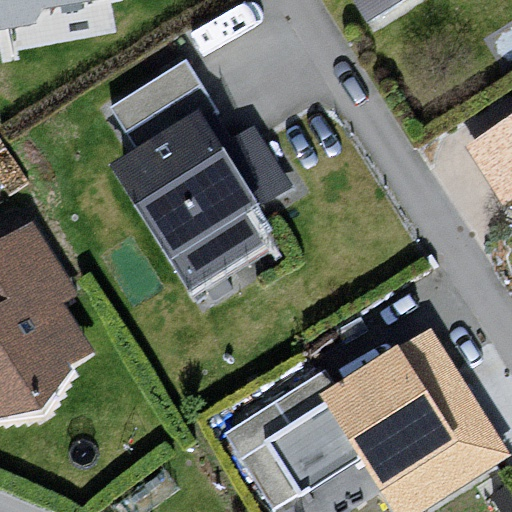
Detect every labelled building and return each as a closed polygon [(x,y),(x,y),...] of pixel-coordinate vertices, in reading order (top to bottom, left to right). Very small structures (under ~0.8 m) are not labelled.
[(0,0),(0,12),(5,35),(52,28),(57,16),(133,6),(132,0),(0,0)] [(362,0),(389,33),(438,0),(362,0)] [(215,127),(128,173),(196,305),(280,251),(260,220),(303,197),(259,133),(229,149),(215,127)] [(511,128),(473,154),(505,216),(511,210),(511,128)] [(41,231),(0,252),(0,424),(70,420),(101,356),(73,314),(84,303),(41,231)] [(511,466),(440,336),(338,403),(398,511),(435,511),(511,467),(511,466)]
